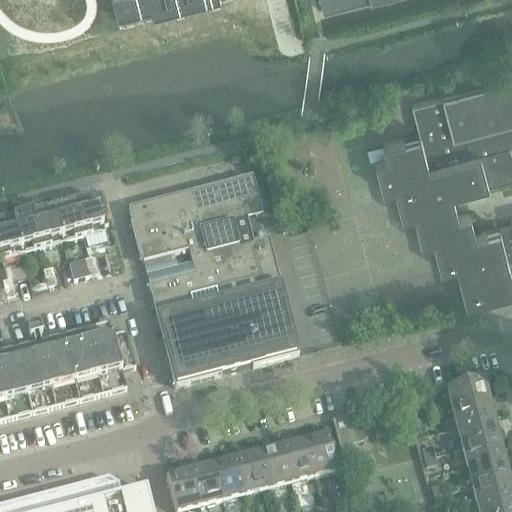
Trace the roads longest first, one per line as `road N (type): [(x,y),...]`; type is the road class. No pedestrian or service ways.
road 1 (residential): [(171,419),(511,334)]
road 2 (residential): [(0,471),(141,432)]
road 3 (residential): [(171,419),(134,281)]
road 4 (residential): [(134,281),(0,316)]
